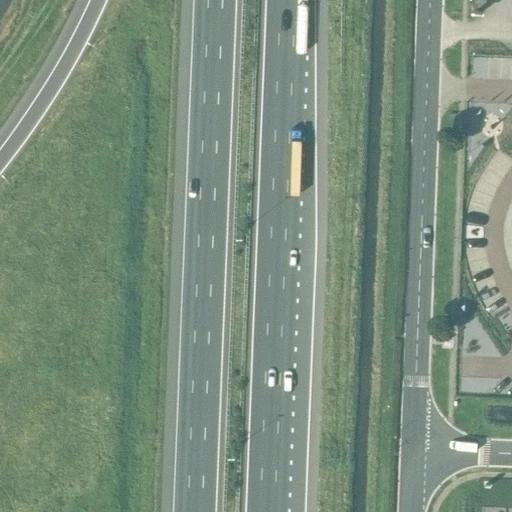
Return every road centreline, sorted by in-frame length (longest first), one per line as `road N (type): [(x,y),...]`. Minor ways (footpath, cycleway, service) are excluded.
road 1 (motorway): [(265,511),(287,0)]
road 2 (motorway): [(215,0),(194,511)]
road 3 (unclassified): [(413,449),(430,0)]
road 4 (motorway): [(99,0),(0,163)]
